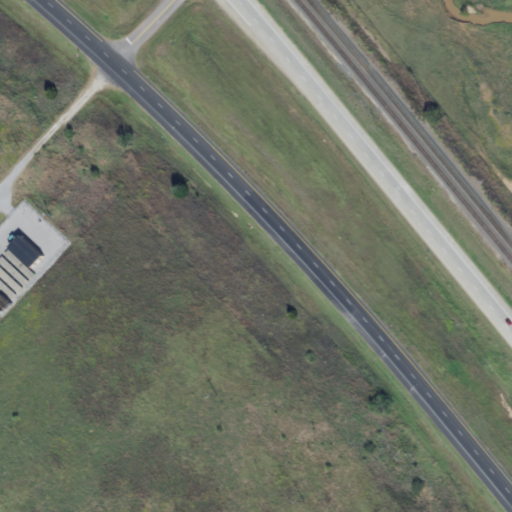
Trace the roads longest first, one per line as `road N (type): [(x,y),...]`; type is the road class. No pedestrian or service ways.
road 1 (trunk): [(56,0),(274,212),(511,486)]
road 2 (trunk): [(511,315),(244,0)]
